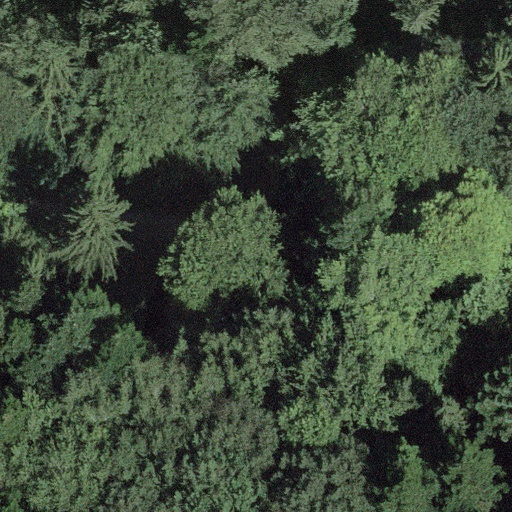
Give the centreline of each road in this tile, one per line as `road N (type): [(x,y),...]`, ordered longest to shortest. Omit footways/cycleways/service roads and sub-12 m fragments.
road 1 (track): [(0,280),(511,497)]
road 2 (track): [(511,270),(0,199)]
